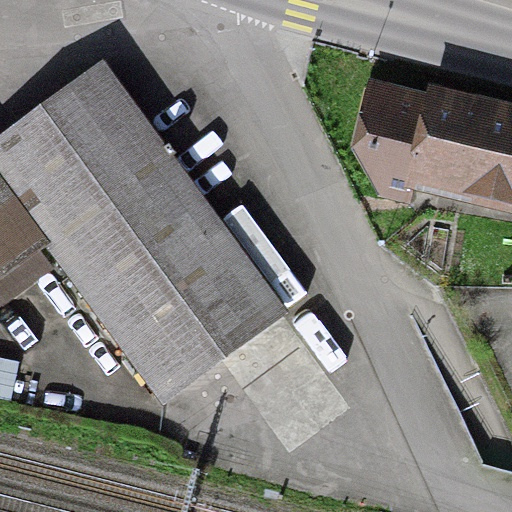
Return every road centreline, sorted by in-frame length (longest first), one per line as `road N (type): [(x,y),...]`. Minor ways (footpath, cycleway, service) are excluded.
road 1 (residential): [(238,0),(248,42),(471,501)]
road 2 (primary): [(337,0),(511,46)]
